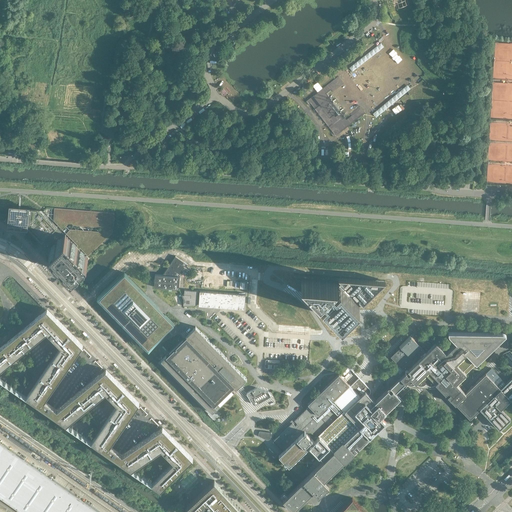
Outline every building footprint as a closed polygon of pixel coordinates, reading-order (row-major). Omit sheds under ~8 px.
[(8,221),(19,225),(8,221),(8,219),(9,218),(9,215),(9,214),(9,209),(18,210),(19,210),(20,210),(29,210),(42,211),(57,227),(54,230),(51,233),(49,234),(42,242),(41,242),(28,228),(22,226),(28,228),(42,242),(57,227),(42,210),(9,208),(8,221)] [(76,246),(79,249),(80,248),(88,256),(113,232),(115,212),(54,208),(54,215),(53,220),(58,225),(59,226),(60,228),(62,229),(66,234),(77,245),(76,246)] [(22,226),(28,228),(29,210),(20,210),(19,210),(18,210),(9,209),(9,214),(9,215),(9,218),(8,219),(8,221),(19,225),(20,225),(20,224),(21,224),(22,224),(22,226)] [(42,211),(29,210),(28,228),(41,242),(42,242),(49,234),(51,233),(52,231),(54,230),(57,227),(42,211)] [(80,250),(79,249),(76,246),(75,245),(72,242),(65,235),(62,238),(59,241),(56,244),(52,247),(49,250),(56,257),(60,260),(62,263),(64,265),(67,269),(72,273),(72,274),(75,271),(79,267),(81,265),(85,261),(88,258),(86,256),(83,253),(80,250)] [(154,287),(162,287),(177,288),(179,288),(180,276),(181,274),(188,264),(175,256),(168,267),(163,275),(155,274),(154,282),(154,287)] [(153,342),(149,346),(100,297),(125,273),(124,272),(97,297),(149,350),(174,323),(173,322),(173,323),(166,330),(156,339),(154,341),(153,342)] [(161,313),(161,312),(161,311),(160,311),(159,311),(156,309),(158,307),(145,293),(126,274),(125,273),(100,297),(149,346),(153,342),(154,341),(156,339),(166,330),(173,323),(173,322),(169,317),(165,314),(163,316),(161,313)] [(322,299),(341,320),(354,308),(359,303),(359,302),(361,300),(361,301),(378,284),(342,281),(337,281),(301,278),(308,285),(310,286),(311,287),(310,288),(320,297),(322,299)] [(184,290),(184,295),(183,302),(183,305),(194,306),(194,305),(197,305),(198,291),(195,290),(191,290),(184,290)] [(215,307),(244,309),(245,294),(200,291),(199,305),(213,306),(215,307)] [(274,311),(275,293),(263,292),(262,310),(274,311)] [(165,314),(158,307),(156,309),(159,311),(160,311),(161,311),(161,312),(161,313),(163,316),(165,314)] [(60,377),(83,345),(54,316),(47,309),(45,310),(6,342),(5,343),(0,347),(0,369),(31,344),(47,332),(61,346),(48,364),(57,371),(55,373),(61,377),(60,377)] [(247,379),(234,365),(232,367),(228,363),(224,360),(226,358),(195,326),(183,338),(169,353),(167,354),(166,355),(161,360),(212,412),(216,409),(217,407),(216,407),(232,391),(234,389),(236,387),(237,388),(241,384),(242,383),(247,379)] [(494,340),(499,334),(448,333),(448,334),(449,335),(449,336),(456,343),(454,344),(463,353),(455,362),(466,373),(482,358),(481,357),(493,346),(497,342),(496,341),(494,340)] [(504,334),(499,334),(494,340),(496,341),(497,342),(505,334),(504,334)] [(438,385),(441,388),(447,395),(454,402),(455,403),(465,393),(456,383),(459,379),(466,373),(455,362),(463,353),(454,344),(446,352),(436,342),(432,345),(431,347),(426,352),(421,347),(416,342),(411,337),(392,355),(390,357),(398,364),(400,366),(404,370),(404,371),(405,372),(410,377),(420,388),(423,385),(425,383),(430,388),(435,383),(438,385)] [(234,365),(226,358),(224,360),(228,363),(232,367),(234,365)] [(60,379),(60,377),(61,377),(55,373),(57,371),(48,364),(39,378),(38,379),(35,384),(34,385),(30,390),(31,390),(28,394),(42,403),(45,400),(48,395),(49,394),(52,389),(53,388),(59,380),(60,379)] [(404,370),(400,366),(398,368),(397,369),(395,370),(399,374),(404,370)] [(108,418),(107,418),(107,419),(108,418),(122,428),(121,428),(122,428),(137,407),(139,403),(110,374),(106,369),(103,372),(91,382),(91,381),(92,381),(94,380),(105,392),(106,392),(117,404),(108,418)] [(491,369),(486,373),(498,386),(503,381),(491,369)] [(397,394),(401,397),(402,396),(410,388),(441,388),(438,385),(435,383),(430,388),(425,383),(423,385),(420,388),(405,372),(400,376),(400,377),(398,379),(390,386),(397,394)] [(467,391),(465,393),(455,403),(470,418),(474,414),(475,413),(477,412),(480,409),(496,424),(500,429),(510,419),(500,408),(511,397),(511,376),(508,380),(500,388),(486,373),(467,391)] [(284,450),(294,460),(309,446),(320,435),(345,411),(361,396),(360,396),(358,393),(366,385),(359,377),(350,386),(349,384),(342,377),(339,374),(308,404),(309,405),(305,410),(294,420),(296,421),(294,423),(293,424),(292,422),(291,423),(277,437),(274,440),(284,450)] [(78,392),(75,394),(75,395),(79,400),(77,402),(84,410),(85,409),(86,408),(91,404),(92,403),(102,395),(105,393),(105,392),(94,380),(92,381),(91,381),(91,382),(81,390),(80,391),(78,392)] [(358,393),(360,396),(365,391),(366,391),(370,396),(373,392),(366,385),(358,393)] [(345,411),(350,416),(359,426),(349,436),(334,450),(332,453),(342,463),(365,441),(375,432),(376,432),(377,432),(380,429),(380,428),(380,427),(381,425),(386,421),(383,417),(382,418),(380,417),(387,410),(388,411),(388,410),(389,409),(388,409),(395,402),(396,402),(397,402),(397,401),(397,400),(401,397),(397,394),(390,386),(389,388),(382,394),(381,394),(380,394),(380,395),(380,396),(376,400),(375,401),(370,406),(363,399),(361,396),(345,411)] [(267,398),(270,397),(270,396),(271,396),(271,395),(269,392),(268,392),(268,391),(265,390),(259,388),(256,387),(256,388),(247,392),(247,393),(247,394),(248,397),(250,399),(251,399),(252,402),(257,400),(259,403),(263,400),(267,398)] [(67,424),(84,410),(77,402),(79,400),(75,395),(75,394),(57,409),(52,406),(45,400),(42,403),(28,394),(31,390),(30,390),(26,396),(67,424)] [(364,398),(363,399),(370,406),(375,401),(370,396),(366,391),(365,391),(364,392),(368,395),(365,398),(364,398)] [(350,416),(345,411),(320,435),(330,446),(334,450),(349,436),(359,426),(350,416)] [(99,430),(96,435),(93,439),(107,448),(110,445),(111,444),(113,440),(114,439),(117,434),(120,431),(121,430),(122,428),(121,428),(122,428),(108,418),(107,419),(107,418),(100,429),(99,430)] [(292,422),(293,424),(294,423),(296,421),(294,420),(293,419),(275,436),(277,437),(291,423),(292,422)] [(473,424),(468,419),(464,424),(468,428),(473,424)] [(149,436),(161,449),(160,450),(161,449),(174,461),(152,483),(161,489),(192,458),(193,458),(167,431),(162,427),(159,429),(149,436),(148,437),(149,436)] [(265,439),(267,440),(268,440),(269,440),(270,439),(270,438),(270,437),(271,437),(271,436),(272,434),(272,433),(271,433),(271,432),(270,432),(260,431),(259,431),(259,432),(258,434),(258,435),(259,436),(262,438),(264,438),(265,439)] [(132,469),(141,463),(131,448),(130,449),(122,454),(118,451),(110,446),(110,445),(107,448),(93,439),(96,435),(91,441),(132,469)] [(330,446),(320,435),(309,446),(319,456),(322,458),(324,460),(329,456),(326,453),(324,451),(330,446)] [(132,447),(131,448),(141,463),(152,455),(153,455),(157,451),(159,451),(160,450),(161,449),(149,436),(148,437),(143,440),(142,441),(134,446),(132,447)] [(0,496),(22,511),(100,511),(80,497),(34,465),(0,441),(0,496)] [(330,446),(324,451),(326,453),(329,456),(332,453),(334,450),(330,446)] [(289,465),(294,460),(284,450),(279,455),(285,462),(288,464),(289,465)] [(342,463),(332,453),(324,460),(291,492),(289,494),(288,495),(287,495),(284,499),(283,500),(290,507),(293,510),(295,509),(296,508),(299,505),(301,502),(303,501),(313,491),(314,490),(316,491),(319,494),(318,495),(318,496),(325,490),(329,486),(324,481),(342,463)] [(283,470),(294,482),(298,478),(287,467),(283,470)] [(236,511),(239,510),(240,509),(240,508),(239,508),(238,507),(237,506),(238,505),(237,505),(236,505),(235,504),(232,500),(233,500),(232,499),(232,500),(231,499),(230,498),(227,495),(227,494),(226,494),(225,493),(222,489),(222,488),(221,489),(221,488),(220,487),(217,484),(217,483),(214,480),(214,481),(213,480),(185,506),(187,508),(190,511),(196,511),(206,503),(214,511),(236,511)] [(366,511),(352,498),(346,505),(337,511),(366,511)]
